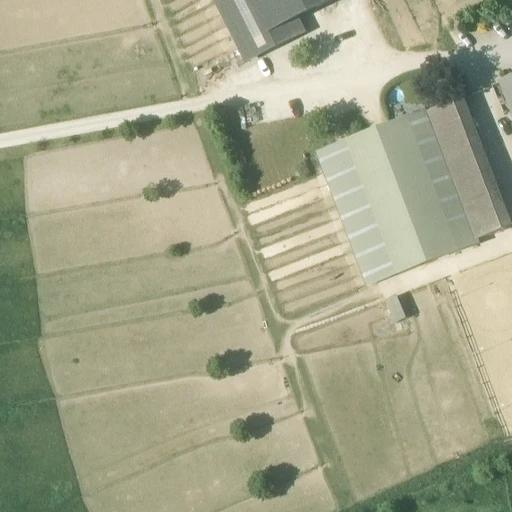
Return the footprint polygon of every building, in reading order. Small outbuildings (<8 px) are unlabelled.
[(298,20),(339,0),(215,0),(247,64),(305,36),(298,20)] [(511,82),(501,87),(511,113),(511,82)] [(259,85),(259,93),(282,92),(281,84),(259,85)] [(463,101),(429,114),(436,134),(470,122),(463,101)] [(423,112),(321,155),(370,286),(478,246),(477,243),(469,222),(436,134),(429,114),(423,112)] [(470,122),(436,134),(469,222),(503,210),(470,122)] [(503,210),(469,222),(477,243),(511,230),(511,228),(510,229),(503,210)]
